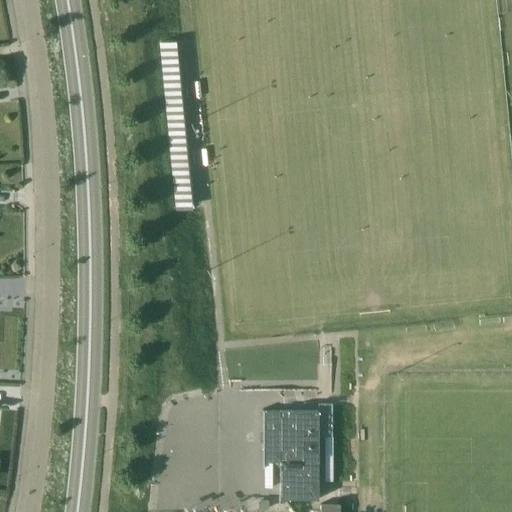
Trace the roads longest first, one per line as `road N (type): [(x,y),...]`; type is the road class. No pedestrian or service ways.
road 1 (unclassified): [(28,0),(49,138),(50,293),(31,511)]
road 2 (tertiary): [(79,511),(88,405),(87,224),(64,0)]
